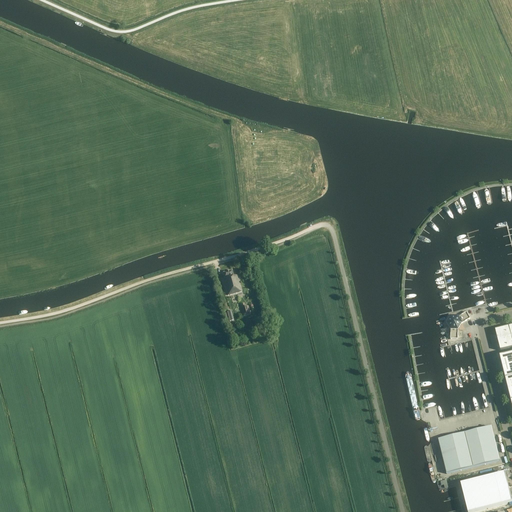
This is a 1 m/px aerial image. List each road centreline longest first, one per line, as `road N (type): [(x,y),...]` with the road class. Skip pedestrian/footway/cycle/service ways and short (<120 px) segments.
road 1 (track): [(0,321),(69,307),(321,224)]
road 2 (unclassified): [(403,511),(336,243),(321,224)]
road 3 (unclassified): [(511,452),(480,323),(511,314)]
